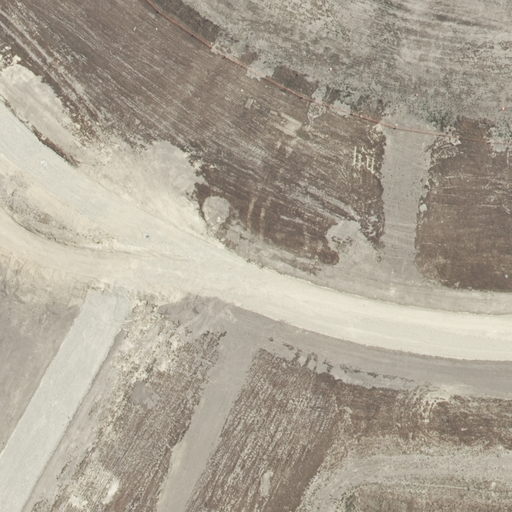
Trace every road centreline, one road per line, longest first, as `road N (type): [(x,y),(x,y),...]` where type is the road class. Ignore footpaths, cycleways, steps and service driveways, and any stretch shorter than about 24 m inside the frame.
road 1 (unknown): [(511,339),(473,340),(155,259),(0,125)]
road 2 (unknown): [(155,259),(2,511)]
